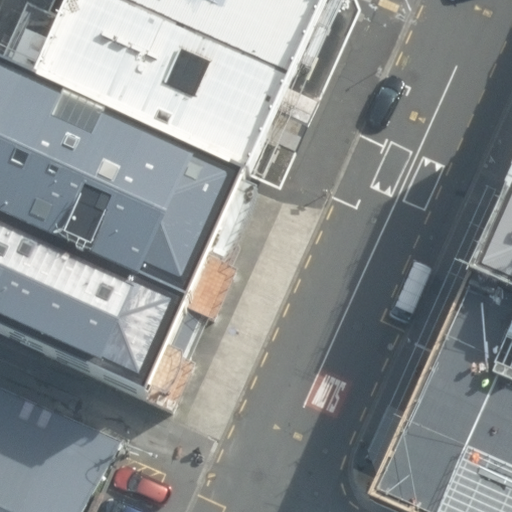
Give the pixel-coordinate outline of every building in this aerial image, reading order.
[(339,2),(334,0),(80,0),(38,95),(253,192),(339,2)] [(38,95),(0,77),(0,341),(153,411),(253,192),(38,95)] [(511,171),(468,297),(511,315),(511,171)] [(511,511),(511,315),(468,297),(380,499),(406,511),(511,511)] [(0,511),(108,511),(137,452),(0,392),(0,511)]
